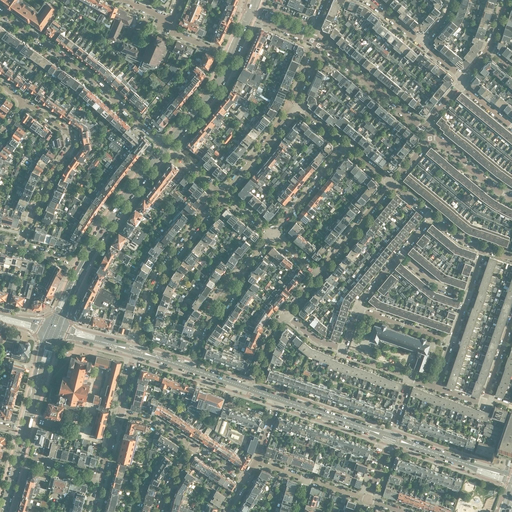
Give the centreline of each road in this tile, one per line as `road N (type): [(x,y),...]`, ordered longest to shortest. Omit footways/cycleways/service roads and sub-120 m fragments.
road 1 (residential): [(0,12),(166,146)]
road 2 (residential): [(19,245),(72,140),(24,101)]
road 3 (residential): [(135,348),(157,279),(222,197)]
road 4 (secondary): [(166,146),(218,83),(249,13)]
road 5 (residential): [(423,129),(318,45)]
